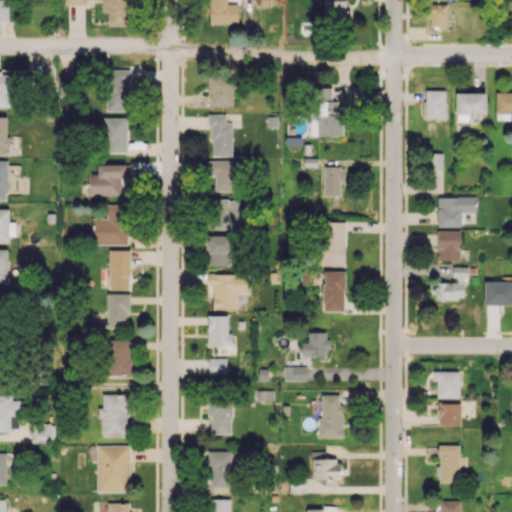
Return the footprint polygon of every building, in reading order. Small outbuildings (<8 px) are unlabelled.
[(0,0),(0,21),(9,21),(8,0),(0,0)] [(101,0),(101,12),(108,12),(108,25),(130,26),(130,0),(101,0)] [(209,0),(209,23),(237,23),(237,4),(227,4),(227,0),(209,0)] [(323,0),(324,19),(347,18),(346,0),(323,0)] [(446,27),(446,3),(429,4),(430,27),(446,27)] [(0,73),(0,107),(10,107),(10,74),(0,73)] [(209,105),(233,104),(232,76),(209,76),(209,105)] [(343,135),(342,113),(338,113),(338,100),(331,100),(331,86),(311,87),(312,136),(343,135)] [(445,90),(425,90),(425,118),(445,118),(445,90)] [(511,113),(511,90),(496,91),(495,119),(509,119),(509,113),(511,113)] [(486,93),(456,92),(455,121),(468,121),(468,113),(486,114),(486,93)] [(232,155),(231,122),(225,122),(225,113),(209,114),(210,155),(232,155)] [(7,116),(0,116),(0,153),(8,153),(7,116)] [(126,152),(127,117),(104,117),(103,152),(126,152)] [(442,152),(426,152),(427,170),(443,169),(442,152)] [(215,191),(237,190),(237,160),(207,160),(207,175),(214,175),(215,191)] [(128,179),(128,164),(97,165),(97,171),(87,171),(88,196),(124,194),(123,179),(128,179)] [(339,182),(345,182),(345,166),(323,167),(324,195),(340,195),(339,182)] [(437,227),(461,227),(461,211),(475,211),(475,196),(437,197),(437,227)] [(241,229),(241,199),(211,199),(210,228),(241,229)] [(92,218),(91,243),(126,244),(127,205),(107,204),(106,218),(92,218)] [(0,241),(8,242),(8,236),(15,236),(15,222),(8,222),(8,209),(0,208),(0,241)] [(345,222),(322,221),(322,265),(344,265),(345,222)] [(460,230),(437,230),(437,260),(459,260),(460,230)] [(208,265),(231,265),(230,235),(208,235),(208,265)] [(8,249),(0,248),(0,282),(7,283),(8,249)] [(129,249),(108,250),(109,289),(130,288),(129,249)] [(435,299),(463,299),(463,277),(467,277),(468,266),(453,266),(453,282),(435,282),(435,299)] [(344,311),(344,270),(323,270),(323,310),(344,311)] [(212,309),(236,309),(236,293),(247,293),(247,274),(208,273),(207,285),(213,285),(212,309)] [(511,281),(484,281),(484,304),(511,304),(511,281)] [(107,327),(128,327),(129,294),(107,293),(107,327)] [(208,345),(232,345),(231,334),(228,334),(228,315),(207,315),(208,345)] [(327,331),(308,331),(308,342),(301,342),(301,355),(328,355),(327,331)] [(130,375),(131,339),(108,339),(107,375),(130,375)] [(226,358),(209,358),(209,374),(226,373),(226,358)] [(284,380),(306,380),(306,366),(284,366),(284,380)] [(459,398),(459,371),(433,371),(433,380),(437,380),(437,398),(459,398)] [(0,393),(0,430),(19,431),(20,400),(11,400),(11,393),(0,393)] [(128,435),(127,394),(102,394),(102,407),(98,407),(98,417),(102,417),(102,436),(128,435)] [(317,437),(342,437),(341,394),(321,395),(321,418),(317,418),(317,437)] [(211,433),(231,434),(231,399),(207,399),(207,417),(211,417),(211,433)] [(460,424),(460,402),(437,402),(438,424),(460,424)] [(30,442),(54,443),(55,424),(31,423),(30,442)] [(458,444),(438,445),(438,466),(437,467),(437,483),(459,482),(458,444)] [(97,492),(130,491),(129,445),(96,445),(97,492)] [(208,450),(209,487),(231,487),(230,450),(208,450)] [(311,479),(325,479),(325,485),(339,485),(339,460),(324,460),(324,451),(311,451),(311,479)] [(306,492),(306,479),(290,479),(290,492),(306,492)] [(230,511),(230,498),(209,499),(208,511),(230,511)] [(460,511),(460,500),(435,500),(435,511),(460,511)] [(107,503),(107,511),(129,511),(129,502),(107,503)]
